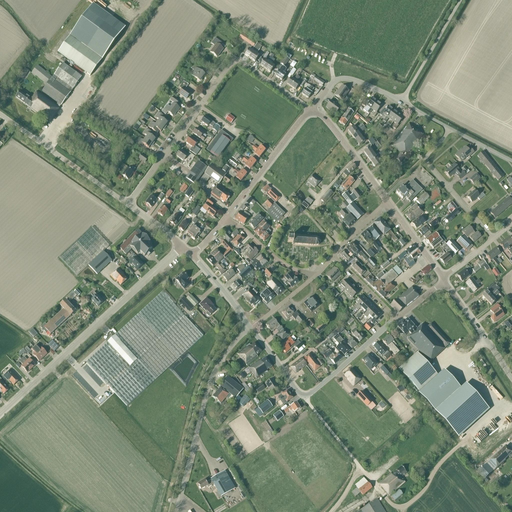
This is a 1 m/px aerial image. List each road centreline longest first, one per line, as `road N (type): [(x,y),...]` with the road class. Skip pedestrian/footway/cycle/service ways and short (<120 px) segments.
road 1 (residential): [(128,205),(229,65),(241,63),(309,112)]
road 2 (tertiary): [(0,415),(182,246)]
road 3 (unclassified): [(173,511),(209,375),(250,329)]
road 4 (tertiary): [(128,205),(0,114)]
road 5 (residential): [(492,240),(426,161),(448,128)]
road 6 (tertiary): [(224,218),(309,112)]
road 7 (tertiary): [(511,379),(442,278)]
